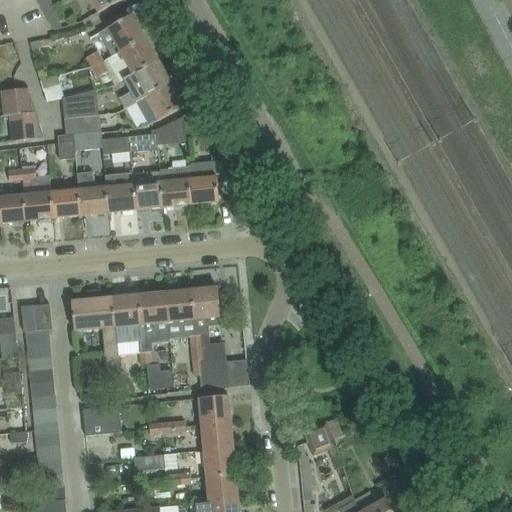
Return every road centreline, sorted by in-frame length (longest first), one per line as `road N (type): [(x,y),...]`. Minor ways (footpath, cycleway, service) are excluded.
road 1 (residential): [(267,243),(285,264),(287,289),(266,337),(283,511)]
road 2 (residential): [(0,268),(267,243)]
road 3 (residential): [(267,243),(277,195),(268,140),(192,0)]
